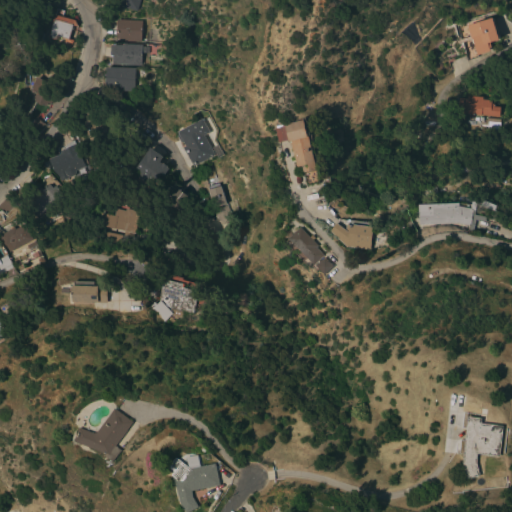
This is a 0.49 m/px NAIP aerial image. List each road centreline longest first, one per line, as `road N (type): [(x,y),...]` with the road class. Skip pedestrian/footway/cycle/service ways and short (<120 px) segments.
road 1 (residential): [(0,191),(45,150),(78,84),(88,22)]
road 2 (residential): [(511,247),(440,237),(348,267)]
road 3 (residential): [(154,271),(65,260),(0,287)]
road 4 (residential): [(78,84),(142,125),(190,183)]
